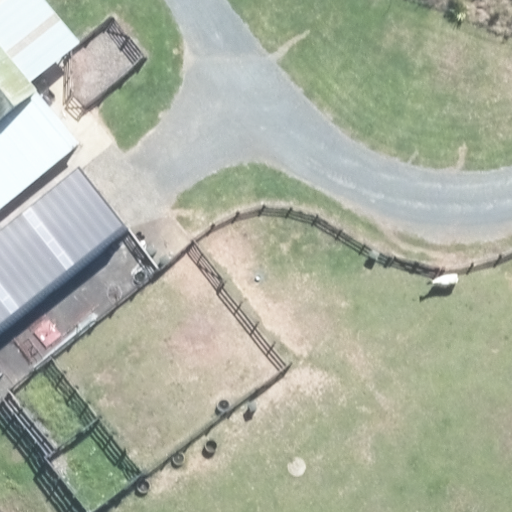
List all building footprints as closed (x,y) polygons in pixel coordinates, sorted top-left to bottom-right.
[(76,50),(30,0),(0,0),(0,210),(74,143),(29,94),(76,50)] [(0,336),(126,232),(77,173),(0,237),(0,336)] [(155,272),(130,242),(37,322),(62,352),(155,272)] [(235,373),(206,340),(109,423),(137,457),(235,373)] [(41,358),(12,382),(93,481),(122,456),(41,358)]
